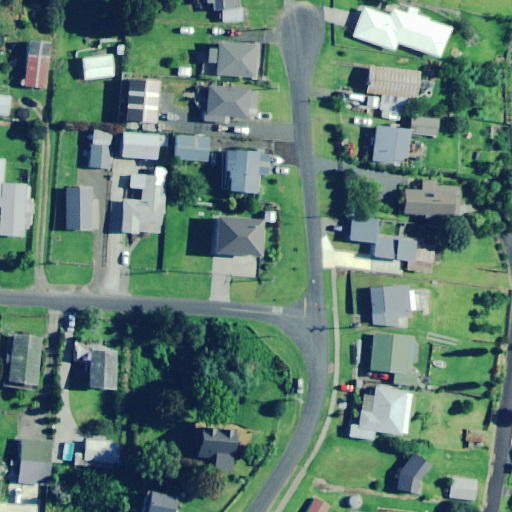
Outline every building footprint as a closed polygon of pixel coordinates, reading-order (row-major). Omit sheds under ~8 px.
[(195,0),(195,3),(210,2),(210,9),(217,9),(218,21),(240,20),(239,0),(195,0)] [(413,8),(406,5),(403,12),(390,7),(387,14),(363,6),(352,35),(393,50),(396,42),(437,57),(448,27),(411,14),(413,8)] [(254,43),(208,40),(206,61),(215,62),(214,74),(251,77),(254,43)] [(47,42),(25,41),(23,86),(45,87),(47,42)] [(113,75),(110,54),(80,58),(83,79),(113,75)] [(417,71),(368,65),(365,92),(380,93),(379,104),(405,107),(406,96),(414,97),(417,71)] [(247,88),(206,84),(202,121),(222,122),(223,116),(244,118),(247,88)] [(9,96),(0,94),(0,113),(7,115),(9,96)] [(191,111),(161,109),(160,127),(191,128),(191,111)] [(437,117),(410,115),(408,133),(436,135),(437,117)] [(407,129),(374,126),(371,160),(405,163),(407,129)] [(482,130),(463,130),(462,142),(482,143),(482,130)] [(111,133),(92,131),(88,166),(107,168),(111,133)] [(167,134),(155,134),(120,132),(119,156),(154,158),(154,145),(167,146),(167,134)] [(207,136),(175,135),(174,158),(206,160),(207,136)] [(265,152),(224,149),(222,172),(219,172),(218,189),(255,192),(257,173),(264,174),(265,152)] [(34,198),(27,198),(28,184),(2,183),(3,159),(0,158),(0,234),(21,236),(22,227),(32,228),(34,198)] [(137,230),(160,232),(165,168),(153,167),(152,176),(130,174),(129,187),(141,188),(140,199),(123,198),(120,232),(137,233),(137,230)] [(434,215),(454,216),(456,187),(434,185),(434,181),(422,180),(421,190),(404,189),(403,213),(423,214),(423,219),(433,220),(434,215)] [(89,188),(65,187),(63,229),(88,229),(89,226),(95,226),(96,209),(89,209),(89,188)] [(261,219),(214,216),(212,253),(259,257),(261,219)] [(377,219),(351,216),(348,240),(373,242),(372,257),(428,262),(431,240),(376,235),(377,219)] [(406,289),(406,285),(369,287),(371,326),(397,324),(396,311),(427,309),(426,288),(406,289)] [(413,337),(373,332),(369,369),(393,372),(392,383),(413,385),(415,372),(409,372),(413,337)] [(39,338),(11,335),(5,381),(33,384),(39,338)] [(101,351),(76,350),(75,361),(87,361),(86,387),(114,389),(116,348),(101,347),(101,351)] [(410,391),(374,386),(370,412),(359,410),(357,423),(350,421),(348,436),(371,439),(372,430),(403,435),(410,391)] [(234,428),(192,424),(189,456),(213,458),(212,469),(231,471),(234,428)] [(487,430),(468,429),(467,440),(486,442),(487,430)] [(50,441),(8,437),(6,458),(19,459),(17,482),(46,485),(50,441)] [(120,442),(85,439),(84,454),(75,453),(74,465),(117,468),(120,442)] [(422,457),(412,454),(399,474),(395,488),(416,494),(425,463),(422,457)] [(476,479),(452,477),(450,497),(474,500),(476,479)] [(172,511),(175,495),(144,490),(140,511),(172,511)] [(382,511),(385,500),(352,495),(348,511),(382,511)] [(324,511),(328,506),(314,497),(304,511),(324,511)]
